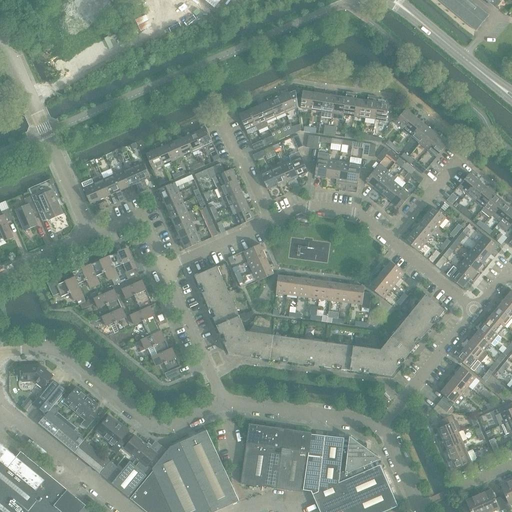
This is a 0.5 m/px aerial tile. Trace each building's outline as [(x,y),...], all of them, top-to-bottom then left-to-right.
[(217,0),(199,0),(210,9),(217,0)] [(438,0),(475,31),(488,15),(469,0),(438,0)] [(300,109),(311,110),(314,93),(303,91),(300,109)] [(289,93),(279,97),(286,113),(296,109),(289,93)] [(324,95),(314,93),(311,110),(322,112),(324,95)] [(346,93),(345,98),(346,98),(343,115),(354,116),(356,99),(357,94),(346,93)] [(321,117),(332,118),(335,96),(324,95),(322,112),(321,117)] [(342,120),(343,115),(345,98),(335,96),(332,118),(342,120)] [(367,101),(364,118),(375,120),(378,103),(378,98),(368,96),(367,101)] [(279,97),(269,102),(276,117),(286,113),(279,97)] [(367,101),(356,99),(354,116),(364,118),(367,101)] [(269,102),(259,106),(266,122),(276,117),(269,102)] [(389,104),(378,103),(375,120),(390,122),(397,106),(389,105),(389,104)] [(259,106),(249,110),(257,129),(258,130),(268,126),(266,122),(259,106)] [(394,122),(403,130),(414,116),(405,109),(394,122)] [(247,133),(257,129),(249,110),(239,115),(247,133)] [(422,123),(414,116),(403,130),(411,136),(422,123)] [(204,123),(194,128),(201,145),(203,148),(210,145),(213,144),(206,128),(204,123)] [(431,130),(422,123),(411,136),(420,143),(431,130)] [(194,128),(184,132),(184,133),(186,137),(193,153),(194,156),(198,154),(196,151),(203,148),(201,145),(194,128)] [(276,136),(273,137),(275,142),(284,138),(282,133),(280,129),(274,131),(276,136)] [(439,137),(431,130),(420,143),(428,150),(439,137)] [(298,149),(303,147),(298,135),(293,138),(298,149)] [(186,137),(176,141),(183,157),(193,153),(186,137)] [(448,144),(439,137),(428,150),(437,157),(448,144)] [(255,151),(266,146),(264,140),(252,145),(255,151)] [(164,141),(154,145),(154,146),(156,150),(163,166),(170,163),(171,165),(174,164),(173,161),(166,146),(166,145),(164,141)] [(166,145),(166,146),(173,161),(174,161),(183,157),(176,141),(166,145)] [(399,148),(394,144),(390,148),(396,152),(399,148)] [(382,161),(390,151),(385,148),(377,157),(382,161)] [(156,150),(146,154),(153,170),(163,166),(156,150)] [(255,161),(266,156),(264,150),(253,155),(255,161)] [(289,157),(291,161),(298,177),(308,172),(299,152),(289,157)] [(317,159),(315,176),(326,177),(328,160),(329,155),(318,153),(317,159)] [(415,161),(409,156),(406,160),(411,165),(415,161)] [(350,164),(346,186),(357,187),(358,182),(361,165),(361,160),(350,158),(350,164)] [(395,162),(404,169),(407,165),(398,159),(395,162)] [(328,160),(326,177),(336,179),(339,162),(328,160)] [(291,161),(281,165),(288,181),(298,177),(291,161)] [(143,162),(133,166),(144,192),(148,190),(148,189),(149,189),(145,180),(150,178),(143,162)] [(336,179),(336,184),(346,186),(350,164),(339,162),(336,179)] [(422,174),(426,170),(417,162),(413,166),(422,174)] [(212,178),(217,188),(236,179),(232,169),(225,172),(221,164),(195,175),(197,180),(208,175),(210,180),(212,178)] [(380,164),(377,168),(366,181),(374,188),(385,175),(388,171),(380,164)] [(281,165),(271,170),(278,185),(288,181),(281,165)] [(414,171),(407,165),(404,169),(411,175),(414,171)] [(133,166),(123,171),(130,186),(136,184),(140,193),(144,192),(133,166)] [(268,190),(278,185),(271,170),(261,174),(268,190)] [(123,171),(113,175),(124,200),(129,198),(124,189),(130,186),(123,171)] [(420,184),(424,179),(414,171),(410,176),(420,184)] [(458,187),(467,194),(478,181),(469,174),(458,187)] [(110,195),(103,179),(102,175),(92,179),(101,199),(110,195)] [(113,175),(103,179),(110,195),(116,193),(120,202),(124,200),(113,175)] [(194,179),(192,175),(176,183),(178,187),(194,179)] [(394,181),(385,175),(374,188),(383,195),(394,181)] [(90,204),(101,199),(92,179),(82,184),(90,204)] [(241,189),(236,179),(217,188),(221,198),(241,189)] [(402,188),(394,181),(383,195),(391,202),(402,188)] [(467,194),(475,201),(486,187),(478,181),(467,194)] [(159,189),(163,200),(179,193),(175,183),(159,189)] [(475,201),(484,208),(495,194),(486,187),(475,201)] [(410,195),(402,188),(391,202),(400,209),(410,195)] [(225,208),(229,206),(245,199),(241,189),(221,198),(225,208)] [(32,196),(31,196),(37,209),(38,209),(43,207),(48,220),(63,214),(53,190),(38,196),(38,197),(33,199),(32,196)] [(163,200),(168,210),(184,203),(179,193),(163,200)] [(489,218),(492,215),(503,201),(495,194),(484,208),(481,211),(489,218)] [(32,212),(37,209),(31,196),(25,199),(28,205),(16,210),(24,230),(37,225),(32,212)] [(229,206),(233,216),(249,209),(245,199),(229,206)] [(5,201),(0,203),(0,207),(2,212),(9,209),(5,201)] [(492,215),(500,221),(511,208),(503,201),(492,215)] [(168,210),(172,219),(188,212),(184,203),(168,210)] [(200,209),(204,217),(209,215),(206,206),(200,209)] [(433,207),(426,215),(439,226),(446,218),(433,207)] [(459,211),(464,215),(467,211),(462,207),(459,211)] [(511,208),(500,221),(497,225),(506,232),(511,224),(511,208)] [(7,223),(13,220),(9,209),(2,212),(3,215),(0,216),(0,236),(3,235),(5,241),(13,237),(7,223)] [(254,219),(249,209),(233,216),(238,226),(254,219)] [(172,219),(176,229),(192,222),(197,220),(192,211),(188,212),(172,219)] [(208,227),(214,225),(209,215),(204,217),(208,227)] [(432,235),(439,226),(426,215),(419,224),(432,235)] [(176,229),(181,239),(197,232),(192,222),(176,229)] [(216,224),(218,228),(221,234),(225,232),(221,222),(216,224)] [(425,243),(432,235),(419,224),(412,232),(425,243)] [(215,229),(214,225),(209,227),(214,237),(218,235),(215,229)] [(450,235),(454,238),(458,232),(455,229),(450,235)] [(201,242),(197,232),(181,239),(185,249),(201,242)] [(418,252),(425,243),(412,232),(405,241),(418,252)] [(484,235),(477,244),(490,255),(497,246),(484,235)] [(244,252),(248,262),(264,255),(260,244),(244,252)] [(477,244),(470,252),(483,263),(490,255),(477,244)] [(128,248),(109,256),(114,268),(115,268),(123,264),(127,272),(125,273),(128,280),(139,275),(136,268),(137,268),(128,248)] [(433,263),(441,254),(436,250),(428,260),(433,263)] [(470,252),(463,260),(477,271),(483,263),(470,252)] [(269,264),(264,255),(248,262),(252,272),(269,264)] [(109,256),(91,264),(96,276),(105,272),(109,281),(118,276),(115,268),(114,268),(109,256)] [(440,269),(448,260),(443,256),(435,265),(440,269)] [(463,260),(456,269),(470,280),(477,271),(463,260)] [(391,262),(384,270),(401,285),(404,281),(401,278),(405,273),(391,262)] [(72,273),(74,277),(75,277),(78,284),(87,280),(90,289),(100,284),(96,276),(91,264),(72,273)] [(273,275),(269,264),(252,272),(257,282),(273,275)] [(229,354),(304,364),(391,376),(445,310),(426,295),(381,350),(246,332),(242,322),(239,317),(217,266),(195,276),(229,354)] [(232,268),(237,278),(241,277),(239,271),(240,270),(238,266),(232,268)] [(470,280),(456,269),(453,266),(446,275),(463,288),(470,280)] [(384,270),(377,279),(391,290),(396,284),(400,287),(401,285),(384,270)] [(276,293),(287,295),(289,277),(278,276),(276,293)] [(84,297),(78,284),(75,277),(74,277),(57,285),(55,281),(48,284),(53,296),(60,294),(61,297),(70,293),(74,301),(77,300),(84,297)] [(287,295),(298,296),(300,279),(289,277),(287,295)] [(298,296),(308,298),(311,280),(300,279),(298,296)] [(384,299),(391,290),(377,279),(370,287),(384,299)] [(321,281),(311,280),(308,298),(319,299),(321,281)] [(135,295),(141,310),(141,311),(150,307),(153,306),(150,299),(142,281),(122,289),(126,299),(135,295)] [(332,283),(321,281),(319,299),(330,301),(332,283)] [(343,284),(332,283),(330,301),(340,302),(343,284)] [(354,286),(343,284),(340,302),(351,304),(354,286)] [(365,287),(354,286),(351,304),(362,305),(361,308),(369,309),(372,293),(364,292),(365,287)] [(107,304),(110,313),(122,308),(114,290),(94,299),(98,308),(107,304)] [(405,292),(400,298),(404,301),(409,295),(405,292)] [(84,297),(77,300),(79,305),(80,305),(86,302),(84,297)] [(511,318),(511,317),(511,305),(505,299),(498,307),(511,318)] [(86,302),(80,305),(82,309),(93,304),(91,300),(86,302)] [(143,321),(149,336),(150,336),(161,331),(158,325),(159,325),(150,307),(141,311),(141,310),(130,315),(134,325),(143,321)] [(504,327),(511,318),(498,307),(491,316),(504,327)] [(130,315),(126,317),(122,308),(110,313),(102,317),(104,321),(106,326),(115,323),(119,332),(134,325),(130,315)] [(251,311),(239,317),(242,322),(248,320),(253,315),(251,311)] [(497,335),(504,327),(491,316),(484,324),(497,335)] [(102,317),(90,322),(92,324),(95,327),(104,321),(102,317)] [(252,330),(258,323),(253,320),(248,327),(252,330)] [(501,338),(497,335),(484,324),(477,332),(491,343),(494,346),(501,338)] [(169,350),(169,349),(161,331),(150,336),(149,336),(141,340),(143,344),(145,350),(154,346),(157,354),(158,355),(169,350)] [(484,352),(491,343),(477,332),(470,341),(484,352)] [(477,360),(484,352),(470,341),(464,349),(477,360)] [(511,347),(510,345),(503,353),(506,356),(511,349),(511,347)] [(172,348),(169,349),(169,350),(158,355),(157,354),(152,357),(156,367),(165,363),(168,372),(165,373),(168,380),(180,375),(178,368),(180,367),(172,348)] [(481,363),(477,360),(464,349),(456,358),(474,372),(481,363)] [(503,353),(496,362),(499,365),(506,356),(503,353)] [(493,373),(499,365),(496,362),(489,370),(493,373)] [(44,387),(46,389),(52,382),(49,380),(53,376),(39,365),(22,366),(23,382),(32,381),(33,380),(43,388),(44,387)] [(462,367),(455,376),(468,387),(472,390),(480,381),(475,378),(462,367)] [(485,382),(493,373),(489,370),(481,379),(485,382)] [(455,376),(448,384),(461,395),(468,387),(455,376)] [(52,382),(46,389),(34,404),(46,414),(65,391),(53,381),(52,382)] [(444,396),(441,400),(450,408),(452,407),(454,404),(458,407),(465,398),(464,397),(461,395),(448,384),(441,393),(444,396)] [(65,403),(75,411),(87,396),(77,388),(69,397),(64,394),(56,404),(61,408),(65,403)] [(98,405),(87,396),(75,411),(85,419),(81,424),(86,428),(95,418),(91,415),(93,413),(92,412),(98,405)] [(28,398),(21,406),(26,411),(33,402),(28,398)] [(441,400),(437,405),(446,413),(447,413),(450,408),(441,400)] [(500,414),(495,416),(500,426),(501,425),(511,420),(511,403),(504,407),(506,411),(500,414)] [(437,405),(433,409),(443,417),(446,413),(437,405)] [(39,423),(54,436),(65,424),(49,411),(39,423)] [(456,421),(454,422),(451,416),(439,421),(442,427),(438,429),(442,439),(461,431),(456,421)] [(98,431),(106,438),(115,445),(112,449),(117,453),(127,441),(123,437),(126,433),(116,426),(118,424),(109,417),(98,431)] [(511,420),(501,425),(506,435),(511,432),(511,420)] [(84,440),(65,424),(54,436),(74,452),(84,440)] [(249,424),(246,444),(259,446),(260,440),(262,441),(261,446),(282,449),(285,429),(249,424)] [(474,430),(477,436),(482,434),(480,428),(474,430)] [(285,429),(282,449),(276,489),(303,492),(304,490),(311,491),(312,493),(318,490),(322,458),(308,456),(311,435),(312,433),(285,429)] [(206,430),(180,443),(211,511),(215,511),(239,501),(206,430)] [(463,430),(461,431),(442,439),(447,449),(462,442),(467,440),(463,430)] [(485,439),(482,434),(477,436),(479,442),(485,439)] [(325,436),(311,435),(308,456),(322,458),(325,436)] [(132,494),(151,470),(152,469),(167,451),(156,442),(150,449),(135,436),(125,449),(137,459),(133,464),(130,461),(122,471),(110,462),(100,474),(129,497),(132,494)] [(344,438),(325,436),(322,458),(318,490),(312,493),(320,511),(384,511),(398,506),(380,465),(379,466),(377,461),(378,460),(366,451),(367,445),(361,447),(350,439),(349,440),(344,440),(344,438)] [(493,452),(499,450),(494,439),(489,441),(493,452)] [(241,484),(276,489),(282,449),(261,446),(262,441),(260,440),(259,446),(246,444),(241,484)] [(100,473),(109,462),(84,441),(75,453),(100,473)] [(0,511),(94,511),(86,505),(88,503),(69,487),(63,495),(0,442),(0,511)] [(467,452),(462,442),(447,449),(451,459),(467,452)] [(211,511),(180,443),(170,447),(167,451),(152,469),(172,511),(211,511)] [(472,450),(467,452),(451,459),(455,469),(471,462),(475,460),(476,458),(472,450)] [(146,511),(172,511),(152,469),(151,470),(132,494),(133,495),(130,499),(146,511)] [(505,495),(500,497),(505,509),(506,511),(511,510),(509,504),(511,502),(511,480),(501,486),(505,495)] [(491,490),(479,495),(485,511),(491,511),(499,509),(500,511),(505,509),(500,497),(495,499),(491,490)] [(485,511),(479,495),(466,501),(470,510),(465,511),(485,511)]
